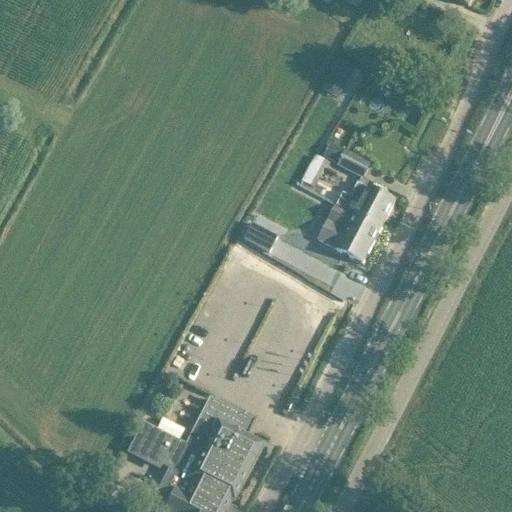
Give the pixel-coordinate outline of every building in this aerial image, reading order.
[(342,0),(358,9),(363,0),(318,0),(329,6),(332,0),(342,0)] [(472,0),(452,0),(469,8),(472,0)] [(408,97),(407,110),(424,111),(425,97),(408,97)] [(302,174),(316,148),(308,143),(300,157),(287,150),(279,165),(293,173),(294,169),(302,174)] [(371,165),(353,156),(346,153),(339,167),(346,171),(364,179),(371,165)] [(316,158),(302,183),(300,187),(314,195),(317,191),(314,189),(325,171),(327,171),(330,166),(316,158)] [(351,197),(344,193),(337,207),(382,230),(396,203),(378,194),(358,184),(351,197)] [(337,252),(346,257),(362,265),(364,266),(365,263),(382,230),(337,207),(329,222),(319,241),(337,251),(337,252)] [(251,225),(243,241),(269,254),(277,238),(251,225)] [(143,424),(129,450),(175,474),(168,488),(161,484),(147,511),(235,511),(228,508),(231,503),(234,505),(264,447),(243,436),(251,422),(210,401),(186,446),(143,424)]
